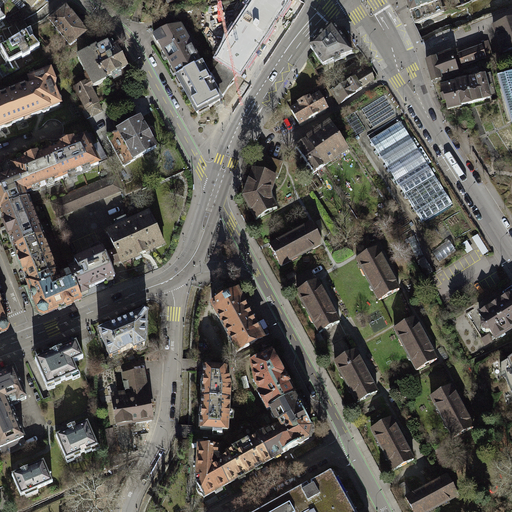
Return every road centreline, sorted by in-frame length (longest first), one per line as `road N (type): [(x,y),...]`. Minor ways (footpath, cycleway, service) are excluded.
road 1 (residential): [(215,194),(349,444)]
road 2 (residential): [(168,280),(169,407),(126,511)]
road 3 (residential): [(82,0),(123,32),(215,194)]
road 4 (tertiary): [(398,66),(511,256)]
road 5 (secondary): [(168,280),(24,338)]
road 6 (secondary): [(323,0),(237,127)]
road 7 (residential): [(349,444),(224,511)]
road 8 (residential): [(511,13),(398,66)]
